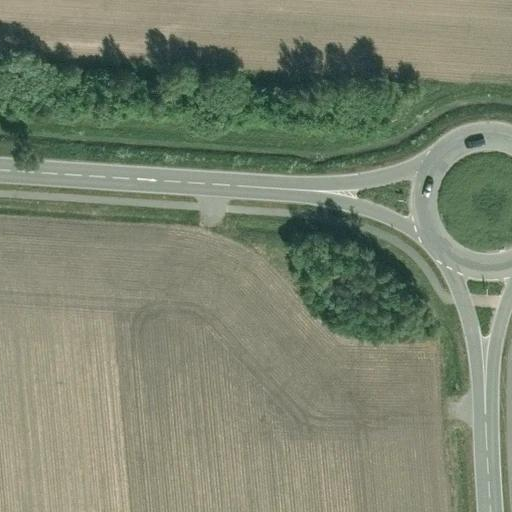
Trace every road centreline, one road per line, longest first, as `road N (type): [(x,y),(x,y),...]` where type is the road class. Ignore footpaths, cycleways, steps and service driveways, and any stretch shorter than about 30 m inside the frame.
road 1 (tertiary): [(236,188),(0,172)]
road 2 (tertiary): [(442,155),(380,179),(236,188)]
road 3 (tertiary): [(434,240),(359,205),(236,188)]
road 4 (tertiary): [(484,438),(473,337),(444,250)]
road 5 (tertiary): [(511,294),(484,438)]
